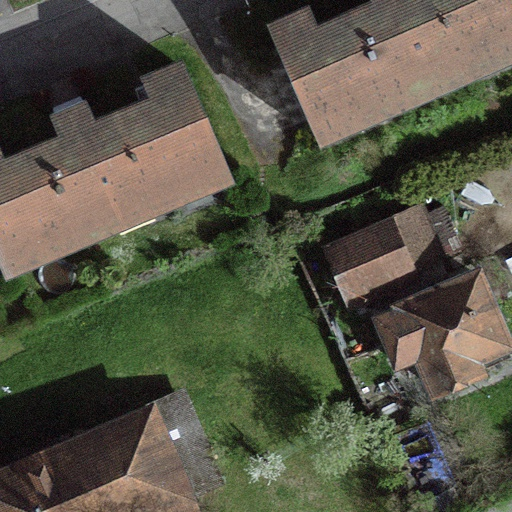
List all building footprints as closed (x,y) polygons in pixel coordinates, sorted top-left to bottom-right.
[(511,0),(418,0),(407,5),(404,0),(367,0),(376,19),(317,44),(305,16),(269,32),(313,133),(511,46),(511,0)] [(95,138),(83,110),(51,124),(63,152),(4,177),(0,166),(0,265),(221,172),(178,70),(142,85),(154,114),(95,138)] [(386,224),(387,227),(326,254),(347,300),(434,263),(412,213),(386,224)] [(398,314),(376,323),(394,365),(416,357),(431,394),(476,376),(470,363),(503,349),(474,279),(397,312),(398,314)] [(152,511),(210,488),(171,396),(97,428),(108,453),(78,466),(71,450),(0,480),(0,511),(152,511)]
